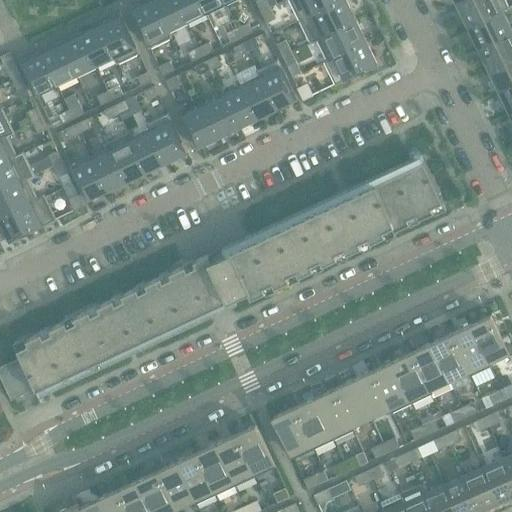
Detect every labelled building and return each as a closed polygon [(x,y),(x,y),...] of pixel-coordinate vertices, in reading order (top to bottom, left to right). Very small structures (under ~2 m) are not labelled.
[(171,36),(169,31),(167,31),(151,0),(146,0),(130,8),(149,47),(171,36)] [(175,0),(151,0),(167,31),(169,31),(186,22),(175,0)] [(199,0),(175,0),(186,22),(206,13),(199,0)] [(223,0),(199,0),(206,13),(225,3),(223,0)] [(255,0),(261,11),(270,7),(266,0),(255,0)] [(290,0),(300,19),(339,0),(290,0)] [(311,42),(318,39),(317,38),(356,19),(346,0),(339,0),(300,19),(311,42)] [(465,0),(457,4),(468,25),(501,9),(502,11),(508,8),(504,0),(465,0)] [(275,17),(270,7),(261,11),(266,21),(275,17)] [(468,25),(478,47),(511,31),(502,11),(501,9),(468,25)] [(120,13),(99,23),(115,56),(114,57),(117,62),(138,52),(120,13)] [(317,38),(318,39),(327,59),(366,40),(356,19),(317,38)] [(99,23),(80,32),(96,66),(114,57),(115,56),(99,23)] [(249,24),(238,29),(242,38),(253,33),(249,24)] [(231,43),(242,38),(238,29),(227,34),(231,43)] [(281,29),(272,34),(277,44),(286,40),(281,29)] [(478,47),(489,69),(511,57),(511,31),(478,47)] [(80,32),(60,42),(76,75),(96,66),(80,32)] [(256,38),(245,44),(249,52),(260,47),(256,38)] [(277,44),(282,54),(291,50),(286,40),(277,44)] [(377,63),(366,40),(327,59),(324,61),(335,83),(377,63)] [(60,42),(41,51),(57,84),(76,75),(60,42)] [(210,43),(199,48),(203,57),(215,51),(210,43)] [(238,58),(249,52),(245,44),(234,49),(238,58)] [(193,62),(203,57),(199,48),(188,53),(193,62)] [(296,61),(291,50),(282,54),(287,65),(296,61)] [(37,94),(57,84),(41,51),(21,61),(37,94)] [(15,63),(9,52),(1,56),(6,67),(15,63)] [(217,57),(206,62),(210,71),(221,66),(217,57)] [(511,57),(489,69),(499,90),(511,84),(511,57)] [(257,68),(260,75),(276,108),(297,99),(277,59),(257,68)] [(159,67),(163,76),(174,71),(170,62),(159,67)] [(200,76),(210,71),(206,62),(196,67),(200,76)] [(142,87),(153,81),(148,72),(138,78),(142,87)] [(26,85),(20,75),(12,79),(17,90),(26,85)] [(260,75),(241,84),(257,118),(276,108),(260,75)] [(181,85),(177,76),(166,82),(170,90),(181,85)] [(303,98),(312,94),(307,83),(298,87),(303,98)] [(241,84),(221,94),(237,127),(257,118),(241,84)] [(511,84),(499,90),(510,112),(511,110),(511,84)] [(120,86),(109,92),(113,101),(124,95),(120,86)] [(144,92),(149,101),(160,96),(155,87),(144,92)] [(22,100),(31,96),(27,88),(18,93),(22,100)] [(103,106),(113,101),(109,92),(98,97),(103,106)] [(74,93),(64,98),(69,109),(80,104),(74,93)] [(183,93),(174,97),(177,102),(185,98),(183,93)] [(221,94),(202,103),(218,137),(237,127),(221,94)] [(127,101),(116,106),(120,115),(131,110),(127,101)] [(197,146),(218,137),(202,103),(181,113),(197,146)] [(80,105),(70,111),(74,119),(85,114),(80,105)] [(110,120),(120,115),(116,106),(105,111),(110,120)] [(27,111),(32,122),(41,118),(36,107),(27,111)] [(0,136),(6,134),(12,131),(2,109),(0,110),(0,136)] [(63,125),(74,119),(70,111),(59,116),(63,125)] [(148,123),(150,128),(166,162),(187,152),(168,113),(148,123)] [(46,128),(41,118),(32,122),(38,133),(46,128)] [(87,120),(77,125),(81,134),(92,129),(87,120)] [(70,139),(81,134),(77,125),(66,130),(70,139)] [(150,128),(132,137),(131,138),(147,171),(166,162),(150,128)] [(107,142),(110,148),(111,147),(127,180),(147,171),(131,138),(132,137),(129,132),(107,142)] [(0,136),(0,164),(17,156),(16,155),(6,134),(0,136)] [(26,152),(30,161),(47,154),(43,145),(26,152)] [(110,148),(92,156),(108,190),(127,180),(111,147),(110,148)] [(48,155),(53,165),(62,161),(57,150),(48,155)] [(0,164),(0,190),(27,178),(28,179),(34,176),(23,151),(16,155),(17,156),(0,164)] [(88,200),(108,190),(92,156),(71,166),(88,200)] [(347,250),(351,248),(362,243),(360,238),(368,234),(371,239),(386,232),(384,227),(393,223),(395,228),(410,221),(408,216),(417,212),(419,217),(434,210),(432,205),(443,200),(424,159),(211,258),(209,253),(198,258),(194,260),(196,265),(187,269),(185,264),(170,271),(172,276),(163,280),(161,275),(146,282),(148,287),(139,291),(137,286),(122,293),(124,298),(115,302),(113,298),(98,304),(100,310),(91,314),(89,309),(74,316),(76,321),(67,325),(65,320),(50,327),(52,332),(43,336),(41,331),(26,338),(28,343),(17,348),(35,387),(217,302),(248,288),(251,293),(266,286),(263,282),(272,278),(275,283),(290,275),(287,271),(296,267),(299,272),(314,265),(312,260),(320,256),(323,261),(338,254),(336,249),(344,245),(347,250)] [(67,172),(62,161),(53,165),(59,176),(67,172)] [(0,190),(0,217),(37,199),(37,198),(28,179),(27,178),(0,190)] [(75,209),(83,205),(78,194),(69,198),(75,209)] [(44,195),(37,198),(37,199),(0,217),(0,220),(10,241),(55,219),(44,195)] [(491,314),(470,323),(488,360),(489,360),(508,351),(507,349),(511,346),(511,338),(509,332),(501,335),(491,314)] [(470,323),(451,332),(468,369),(467,370),(469,375),(491,365),(489,360),(488,360),(470,323)] [(451,332),(431,342),(449,378),(467,370),(468,369),(451,332)] [(431,342),(412,351),(432,393),(433,396),(452,387),(449,378),(431,342)] [(412,351),(392,360),(412,402),(432,393),(412,351)] [(17,356),(0,364),(0,376),(10,397),(31,387),(30,385),(34,384),(21,357),(18,359),(17,356)] [(392,360),(373,369),(390,406),(389,406),(391,412),(412,402),(392,360)] [(373,369),(353,378),(370,415),(389,406),(390,406),(373,369)] [(353,378),(334,387),(351,424),(352,424),(370,415),(353,378)] [(334,387),(314,396),(334,439),(355,429),(352,424),(351,424),(334,387)] [(489,394),(493,404),(505,398),(501,389),(489,394)] [(314,396),(294,406),(314,448),(334,439),(314,396)] [(474,401),(462,406),(466,416),(478,410),(474,401)] [(294,457),(314,448),(294,406),(274,415),(294,457)] [(454,421),(466,416),(462,406),(450,412),(454,421)] [(498,410),(485,416),(489,426),(502,420),(498,410)] [(478,431),(489,426),(485,416),(474,421),(478,431)] [(435,419),(422,424),(427,434),(439,428),(435,419)] [(256,424),(235,433),(255,476),(275,466),(256,424)] [(415,439),(427,434),(422,424),(411,430),(415,439)] [(458,428),(446,434),(450,444),(463,438),(458,428)] [(235,433),(216,442),(235,485),(255,476),(235,433)] [(438,449),(450,444),(446,434),(434,439),(438,449)] [(395,437),(383,442),(387,452),(400,446),(395,437)] [(216,442),(196,452),(216,494),(235,485),(216,442)] [(375,457),(387,452),(383,442),(371,448),(375,457)] [(419,446),(406,452),(410,462),(423,456),(419,446)] [(196,452),(176,461),(194,498),(192,498),(195,503),(216,494),(196,452)] [(399,467),(410,462),(406,452),(395,457),(399,467)] [(511,453),(503,458),(511,477),(511,453)] [(356,454),(344,460),(348,470),(360,464),(356,454)] [(511,477),(503,458),(483,467),(499,500),(511,494),(511,477)] [(336,475),(348,470),(344,460),(332,465),(336,475)] [(176,461),(157,470),(174,507),(175,506),(192,498),(194,498),(176,461)] [(379,465),(366,470),(371,480),(383,474),(379,465)] [(483,467),(464,475),(479,509),(499,500),(483,467)] [(157,470),(137,479),(152,511),(176,511),(178,511),(175,506),(174,507),(157,470)] [(359,485),(371,480),(366,470),(355,475),(359,485)] [(315,473),(303,479),(308,488),(320,482),(315,473)] [(464,475),(444,484),(456,511),(472,511),(479,509),(464,475)] [(152,511),(137,479),(118,488),(128,511),(152,511)] [(420,484),(400,493),(408,511),(432,511),(424,493),(420,484)] [(456,511),(444,484),(424,493),(432,511),(456,511)] [(285,487),(273,493),(278,502),(290,496),(285,487)] [(128,511),(118,488),(98,497),(105,511),(128,511)] [(313,494),(318,504),(332,497),(328,488),(313,494)] [(380,501),(384,511),(408,511),(400,493),(400,492),(380,501)] [(105,511),(98,497),(80,506),(79,506),(81,511),(105,511)] [(257,500),(245,505),(248,511),(255,511),(262,509),(257,500)] [(81,511),(79,506),(80,506),(78,503),(57,511),(81,511)] [(299,511),(295,503),(280,509),(281,511),(299,511)]
